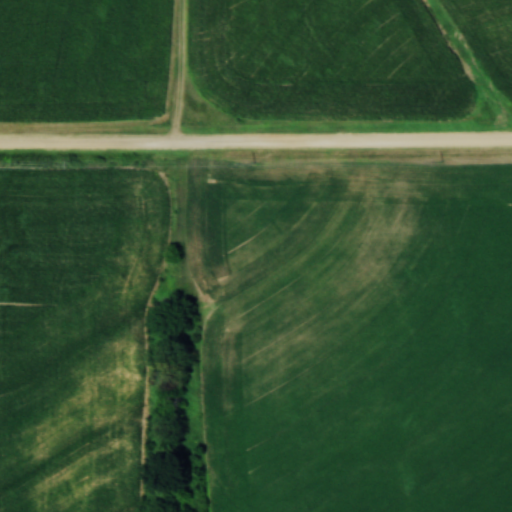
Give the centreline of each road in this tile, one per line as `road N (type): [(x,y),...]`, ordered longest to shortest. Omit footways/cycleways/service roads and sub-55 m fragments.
road 1 (residential): [(511,142),(0,144)]
road 2 (residential): [(180,144),(180,0)]
